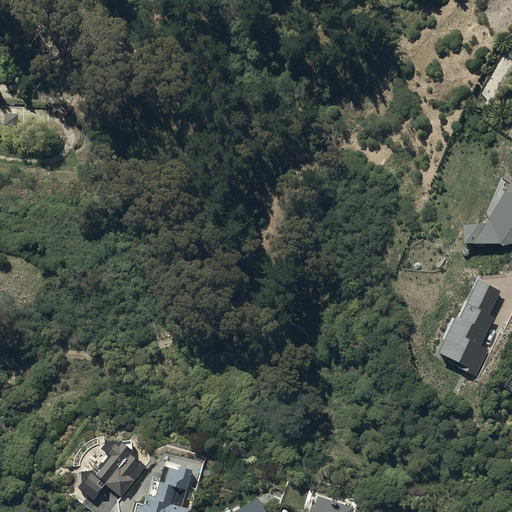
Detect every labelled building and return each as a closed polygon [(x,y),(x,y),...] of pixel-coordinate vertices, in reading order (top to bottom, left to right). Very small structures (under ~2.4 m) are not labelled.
[(11,112),(3,112),(2,130),(20,131),(21,112),(11,112)] [(511,179),(508,184),(500,177),(483,214),(487,219),(484,224),(461,226),(464,245),(503,246),(511,244),(511,179)] [(501,291),(476,278),(436,354),(475,374),(487,351),(479,347),(494,318),(488,315),(501,291)] [(94,498),(107,483),(120,495),(146,464),(130,451),(133,447),(122,438),(120,440),(115,436),(104,448),(108,451),(103,457),(102,456),(93,467),(91,465),(76,483),(94,498)] [(142,501),(138,499),(133,511),(190,511),(192,507),(181,504),(192,466),(179,462),(178,466),(168,463),(164,478),(160,477),(156,493),(146,490),(145,495),(143,495),(142,501)] [(351,511),(354,505),(316,490),(309,511),(351,511)] [(268,511),(257,492),(230,508),(228,504),(213,511),(268,511)]
